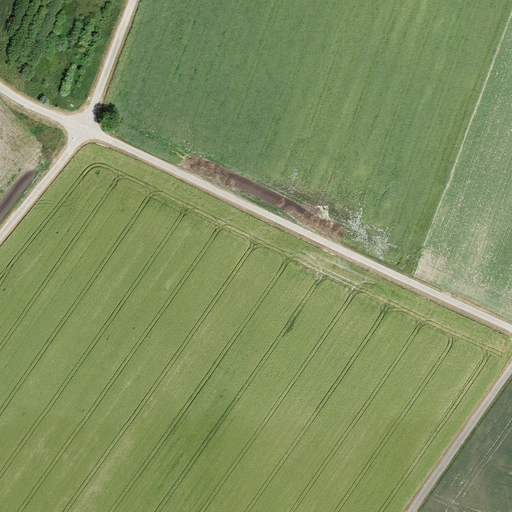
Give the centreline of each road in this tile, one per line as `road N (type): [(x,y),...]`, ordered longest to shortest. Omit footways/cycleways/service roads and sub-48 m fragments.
road 1 (unclassified): [(511,333),(90,129),(16,103),(0,87)]
road 2 (track): [(411,511),(511,366)]
road 3 (track): [(90,129),(0,239)]
road 4 (track): [(90,129),(138,0)]
